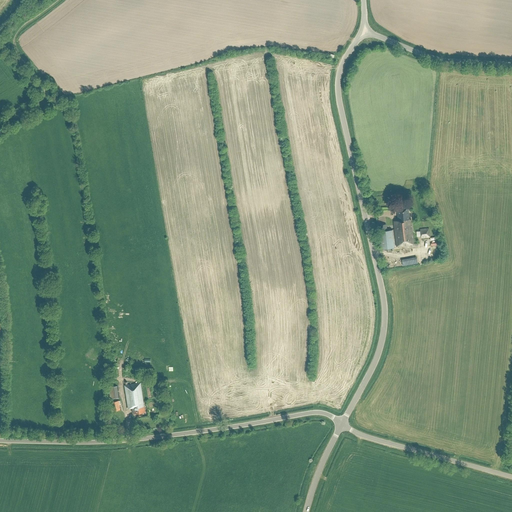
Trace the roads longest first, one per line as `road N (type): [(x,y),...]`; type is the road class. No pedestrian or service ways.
road 1 (unclassified): [(341,423),(375,360),(384,319),(337,88),(363,30)]
road 2 (unclassified): [(341,423),(309,412),(111,441),(0,440)]
road 3 (unclassified): [(341,423),(511,476)]
road 4 (track): [(0,124),(44,97),(14,37),(57,0)]
road 5 (tertiary): [(511,64),(433,57),(363,30)]
